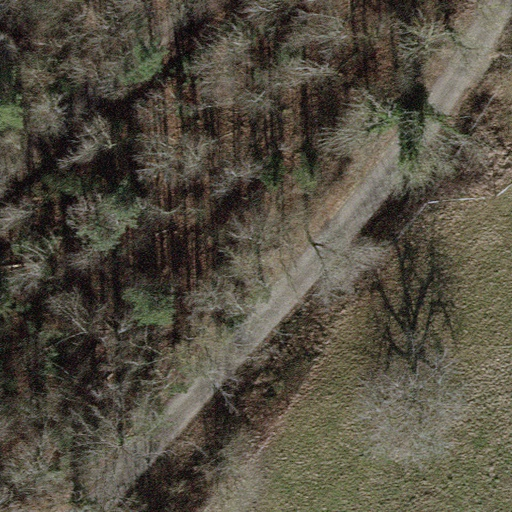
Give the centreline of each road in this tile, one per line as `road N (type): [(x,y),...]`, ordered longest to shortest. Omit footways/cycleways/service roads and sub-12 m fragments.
road 1 (track): [(511,44),(100,511)]
road 2 (track): [(206,0),(0,168)]
road 3 (track): [(145,0),(0,45)]
